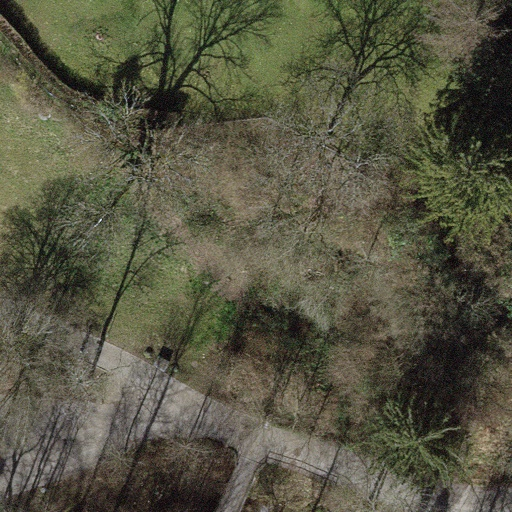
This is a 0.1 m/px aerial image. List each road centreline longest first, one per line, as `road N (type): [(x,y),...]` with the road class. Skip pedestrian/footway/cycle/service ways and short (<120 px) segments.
road 1 (residential): [(262,438),(161,412),(0,467)]
road 2 (residential): [(262,438),(397,486),(463,503),(511,503)]
